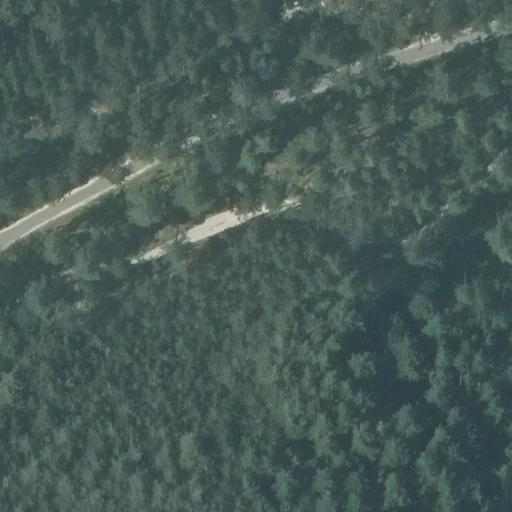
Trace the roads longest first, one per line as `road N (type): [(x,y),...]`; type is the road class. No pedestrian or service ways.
road 1 (unknown): [(413,242),(368,245),(302,206),(160,243),(44,286),(0,313)]
road 2 (unknown): [(413,242),(511,139)]
